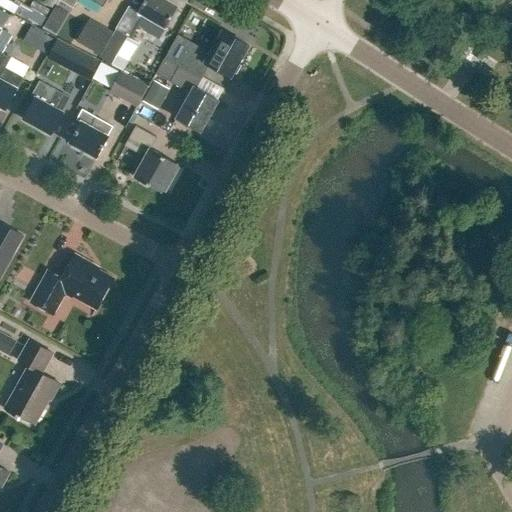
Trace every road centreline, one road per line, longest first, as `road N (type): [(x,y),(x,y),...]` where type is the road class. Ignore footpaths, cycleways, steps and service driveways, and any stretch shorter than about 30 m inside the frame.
road 1 (unclassified): [(40,511),(175,258)]
road 2 (unclassified): [(175,258),(312,19)]
road 3 (unclassified): [(511,139),(312,19)]
road 4 (residential): [(175,258),(0,165)]
